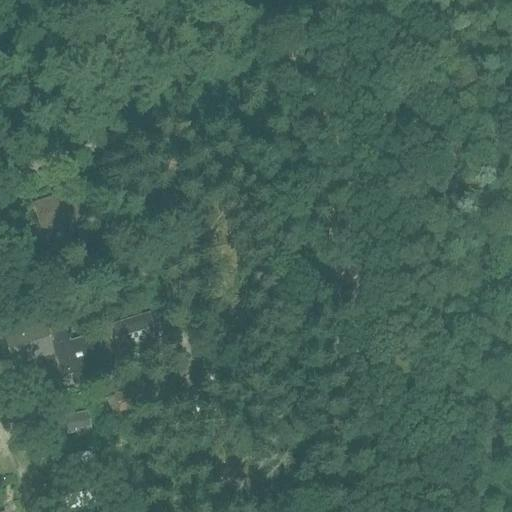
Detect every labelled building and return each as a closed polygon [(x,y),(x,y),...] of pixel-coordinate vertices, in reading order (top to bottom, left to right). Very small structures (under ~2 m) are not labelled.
[(85,218),(76,191),(34,205),(43,232),(85,218)] [(111,325),(121,357),(160,345),(150,312),(111,325)] [(47,331),(44,324),(13,335),(23,369),(32,365),(38,386),(71,375),(75,387),(109,376),(95,333),(71,341),(65,325),(47,331)] [(122,419),(178,402),(171,376),(115,393),(122,419)] [(51,418),(55,437),(91,429),(87,411),(51,418)] [(0,511),(27,511),(25,503),(0,511)]
